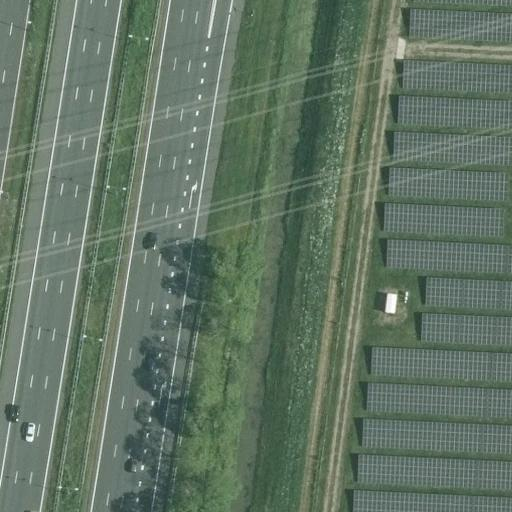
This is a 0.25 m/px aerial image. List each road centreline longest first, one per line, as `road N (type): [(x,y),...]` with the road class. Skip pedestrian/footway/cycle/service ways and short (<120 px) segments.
road 1 (motorway): [(94,0),(8,511)]
road 2 (track): [(401,0),(329,511)]
road 3 (motorway): [(109,511),(185,35)]
